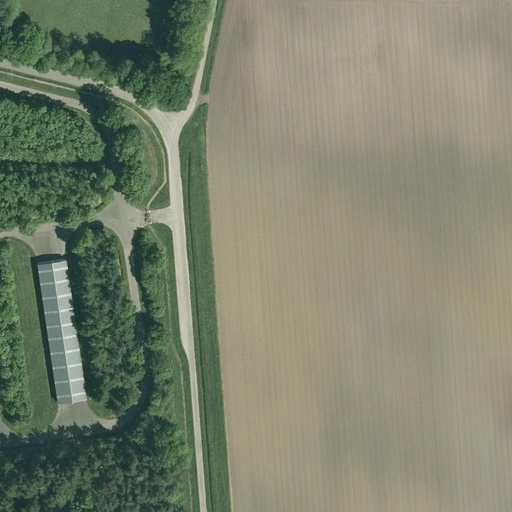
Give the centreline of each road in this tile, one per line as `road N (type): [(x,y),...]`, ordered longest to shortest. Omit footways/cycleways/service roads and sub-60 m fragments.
road 1 (unclassified): [(170,130),(201,511)]
road 2 (unclassified): [(170,130),(122,94),(0,63)]
road 3 (unclassified): [(215,0),(195,98),(170,130)]
